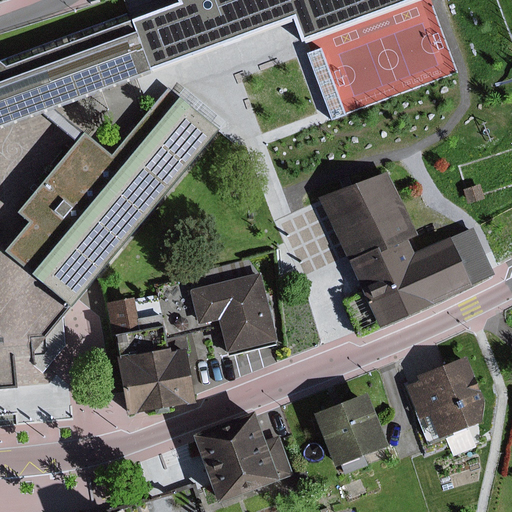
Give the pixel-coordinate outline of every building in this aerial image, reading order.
[(0,125),(36,112),(55,126),(76,143),(18,212),(30,224),(7,250),(70,303),(219,131),(168,89),(111,156),(84,134),(48,108),(294,17),(302,39),(409,0),(180,0),(182,3),(7,67),(0,61),(0,125)] [(321,50),(308,55),(331,121),(345,116),(321,50)] [(492,277),(471,228),(410,255),(403,240),(414,236),(383,172),(314,197),(357,295),(343,301),(356,330),(370,324),(372,329),(492,277)] [(478,185),(461,190),(466,206),(483,202),(478,185)] [(272,341),(256,274),(187,290),(196,326),(215,321),(222,353),(272,341)] [(136,319),(132,298),(103,303),(109,336),(162,327),(159,315),(136,319)] [(121,334),(111,336),(112,344),(122,342),(121,334)] [(165,349),(110,358),(120,416),(191,404),(182,350),(165,353),(165,349)] [(416,381),(403,386),(426,446),(444,439),(451,457),(474,448),(466,426),(474,422),(479,400),(463,357),(414,376),(416,381)] [(381,447),(361,394),(308,414),(328,467),(338,464),(342,475),(365,466),(360,455),(381,447)] [(195,440),(218,502),(290,475),(277,438),(264,443),(255,417),(195,440)] [(468,471),(463,457),(452,461),(456,474),(468,471)]
